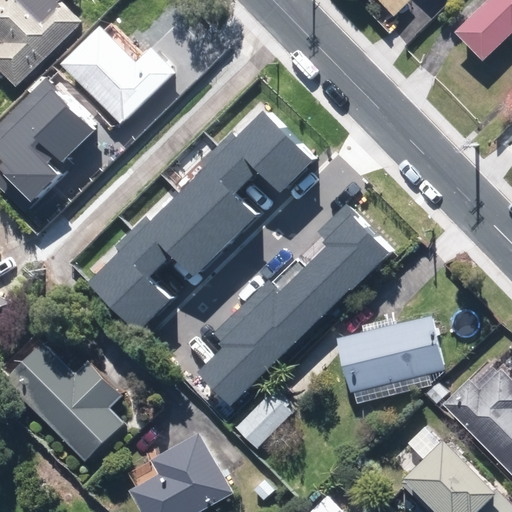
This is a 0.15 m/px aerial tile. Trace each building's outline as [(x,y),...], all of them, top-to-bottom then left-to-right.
[(89,22),(65,0),(0,0),(0,62),(28,88),(89,22)] [(418,0),(417,0),(379,0),(399,19),(418,0)] [(511,0),(491,0),(456,31),(481,60),(511,33),(511,0)] [(141,61),(106,26),(67,64),(128,126),(182,74),(156,47),(141,61)] [(325,143),(277,95),(103,267),(151,315),(325,143)] [(109,162),(88,140),(61,166),(83,188),(109,162)] [(69,188),(52,171),(37,185),(54,203),(69,188)] [(226,410),(397,242),(353,198),(317,234),(325,242),(285,282),(277,274),(221,329),(230,338),(192,375),(226,410)] [(251,294),(233,274),(204,301),(223,321),(251,294)] [(437,317),(339,335),(350,389),(447,371),(437,317)] [(54,340),(13,376),(90,457),(128,422),(112,405),(128,391),(95,356),(81,369),(54,340)] [(475,378),(448,406),(511,468),(511,374),(504,367),(485,388),(475,378)] [(209,431),(155,459),(163,474),(136,488),(148,511),(199,511),(240,491),(209,431)] [(408,479),(439,511),(511,511),(511,499),(452,436),(408,479)] [(356,511),(337,491),(313,511),(356,511)]
